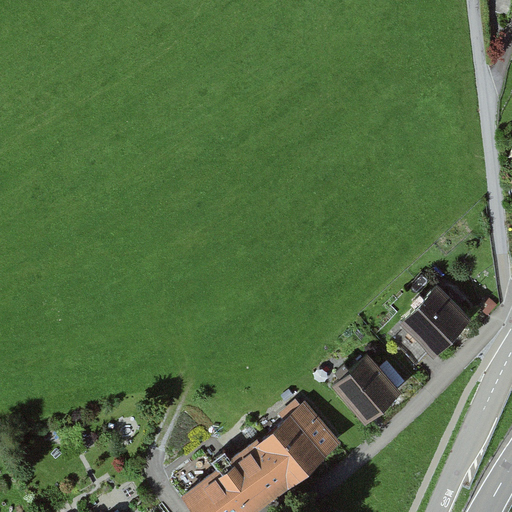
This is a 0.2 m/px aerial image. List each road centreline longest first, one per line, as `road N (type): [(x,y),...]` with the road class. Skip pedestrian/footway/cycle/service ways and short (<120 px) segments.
road 1 (residential): [(473,0),(509,309)]
road 2 (residential): [(509,309),(338,479),(285,511)]
road 3 (residential): [(511,351),(437,511)]
